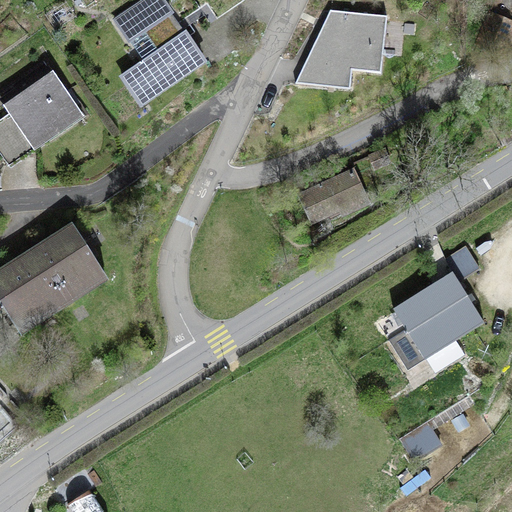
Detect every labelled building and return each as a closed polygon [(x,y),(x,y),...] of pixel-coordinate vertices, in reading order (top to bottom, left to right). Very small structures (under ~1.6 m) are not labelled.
[(162,0),(144,0),(115,20),(130,42),(143,33),(157,53),(122,77),(139,103),(203,60),(185,34),(181,37),(167,17),(171,13),(162,0)] [(381,73),(386,16),(330,11),(295,83),(350,89),(352,70),(381,73)] [(497,53),(511,26),(490,16),(477,43),(497,53)] [(44,63),(12,85),(19,95),(4,105),(10,113),(0,119),(0,148),(8,160),(31,143),(34,148),(81,116),(44,62),(44,63)] [(353,173),(302,197),(312,220),(340,208),(344,215),(368,204),(353,173)] [(73,225),(0,271),(0,302),(2,306),(18,331),(105,276),(73,225)] [(452,272),(393,309),(425,360),(484,323),(452,272)] [(441,443),(428,422),(399,440),(413,462),(423,456),(423,454),(441,443)] [(104,511),(89,489),(68,504),(73,511),(104,511)]
